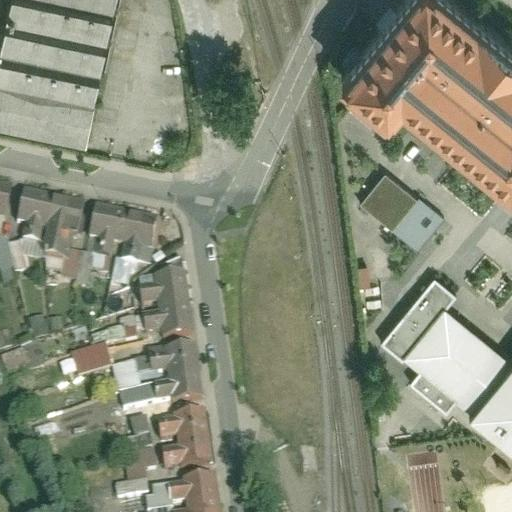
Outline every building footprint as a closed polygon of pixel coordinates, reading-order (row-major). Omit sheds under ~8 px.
[(4,0),(0,25),(0,124),(85,142),(113,0),(4,0)] [(511,54),(447,0),(400,0),(336,77),(383,116),(398,99),(511,195),(511,54)] [(392,227),(416,199),(385,173),(362,201),(392,227)] [(71,250),(81,205),(20,191),(10,236),(71,250)] [(147,265),(157,220),(96,206),(86,252),(147,265)] [(370,246),(372,296),(399,294),(396,244),(370,246)] [(511,354),(444,299),(456,284),(436,267),(383,331),(422,363),(413,374),(448,402),(457,391),(475,406),(469,413),(511,448),(511,354)] [(142,319),(144,335),(159,332),(161,340),(189,336),(178,272),(148,277),(149,282),(135,284),(140,310),(155,308),(156,317),(142,319)] [(150,383),(153,399),(168,396),(169,404),(197,400),(189,347),(159,351),(160,356),(146,358),(149,374),(163,372),(165,381),(150,383)] [(37,350),(1,358),(4,374),(40,367),(37,350)] [(160,452),(162,467),(177,465),(179,473),(207,468),(198,415),(169,420),(170,425),(156,427),(159,443),(173,440),(174,449),(160,452)] [(143,420),(128,422),(130,441),(115,443),(117,456),(125,455),(126,468),(132,467),(130,451),(147,449),(143,420)] [(152,480),(150,452),(132,453),(133,469),(125,470),(126,482),(152,480)] [(214,511),(209,478),(180,483),(181,488),(167,490),(169,506),(184,503),(185,511),(214,511)] [(114,487),(116,500),(147,494),(145,482),(114,487)]
